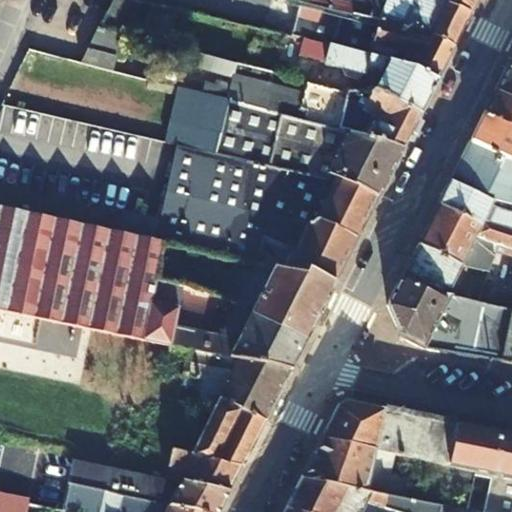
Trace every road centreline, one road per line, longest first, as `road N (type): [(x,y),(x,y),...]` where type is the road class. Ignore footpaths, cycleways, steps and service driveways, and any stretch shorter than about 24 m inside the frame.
road 1 (residential): [(505,0),(320,371)]
road 2 (residential): [(320,371),(511,412)]
road 3 (residential): [(320,371),(251,511)]
